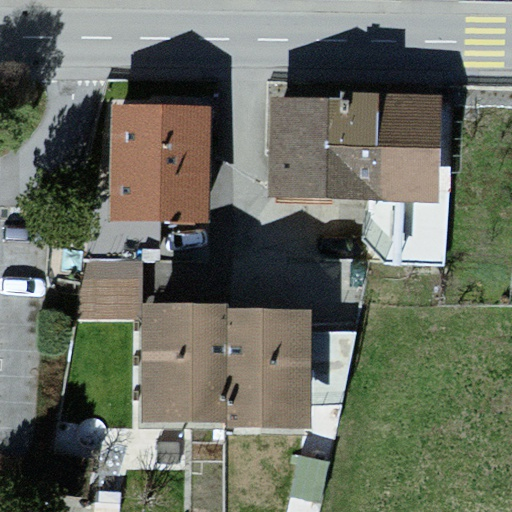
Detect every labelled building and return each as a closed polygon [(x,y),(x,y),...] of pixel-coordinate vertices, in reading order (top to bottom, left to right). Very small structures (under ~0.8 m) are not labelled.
[(442,110),(281,107),(280,200),(440,203),(442,110)] [(200,224),(202,118),(110,117),(109,223),(200,224)] [(395,244),(394,203),(370,203),(370,244),(395,244)] [(80,307),(134,314),(140,259),(86,253),(80,307)] [(228,308),(137,308),(138,422),(227,422),(228,308)] [(314,309),(228,308),(227,422),(313,424),(314,309)]
